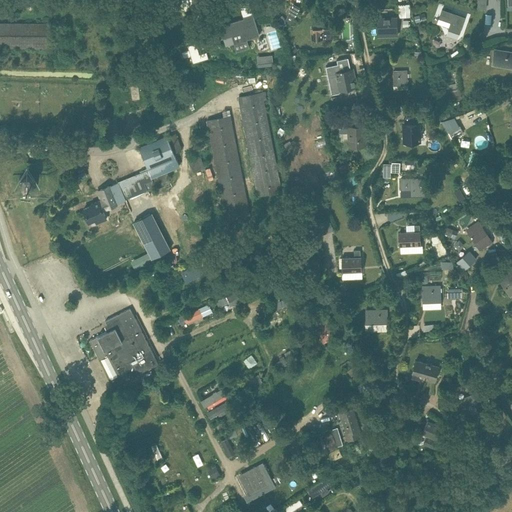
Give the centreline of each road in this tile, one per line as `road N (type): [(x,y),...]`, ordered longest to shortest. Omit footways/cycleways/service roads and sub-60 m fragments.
road 1 (residential): [(501,462),(391,379),(403,300),(364,189),(377,137),(355,0)]
road 2 (track): [(391,379),(307,287),(267,264),(152,314),(140,306)]
road 3 (primary): [(112,511),(0,267)]
road 4 (residential): [(511,408),(468,333),(470,280)]
